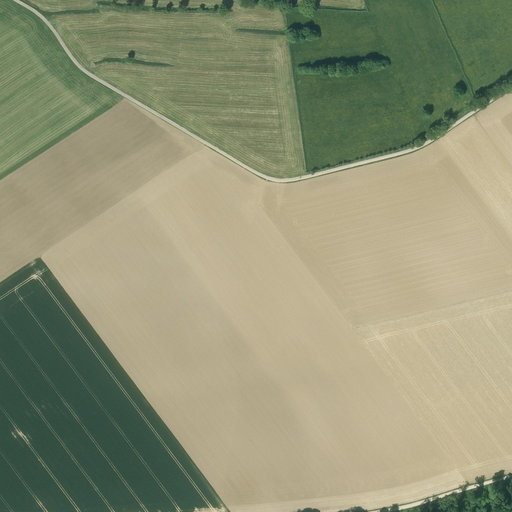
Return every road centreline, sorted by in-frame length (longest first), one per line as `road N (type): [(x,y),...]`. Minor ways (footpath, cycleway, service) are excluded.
road 1 (unclassified): [(14,0),(35,11),(91,76),(269,178),(407,151),(511,86)]
road 2 (unclassified): [(377,511),(511,476)]
